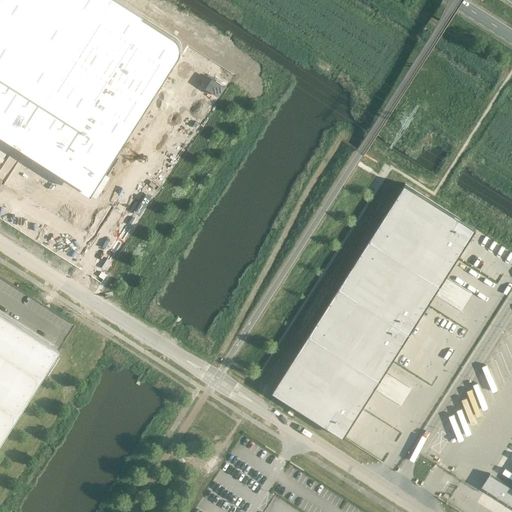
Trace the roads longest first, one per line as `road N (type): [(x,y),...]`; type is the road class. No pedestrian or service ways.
road 1 (unknown): [(379,483),(511,275)]
road 2 (unclassified): [(0,241),(184,359)]
road 3 (unclassified): [(248,399),(424,511)]
